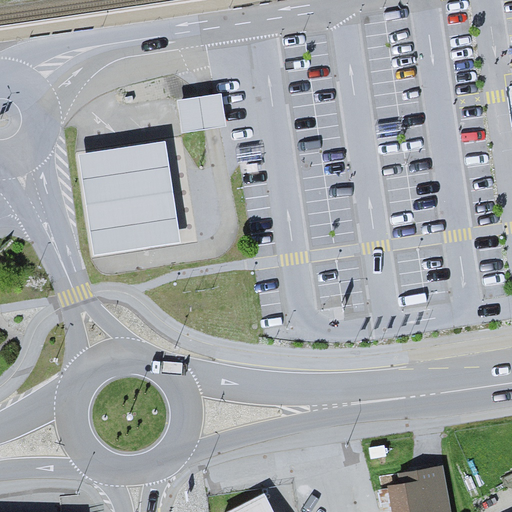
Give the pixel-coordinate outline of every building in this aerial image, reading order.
[(206,128),(228,125),(224,95),(202,98),(206,128)] [(178,102),(183,131),(206,128),(202,98),(178,102)] [(95,255),(181,242),(166,140),(79,154),(95,255)] [(426,488),(394,493),(397,511),(455,511),(449,472),(424,476),(426,488)] [(273,511),(264,492),(225,511),(273,511)]
